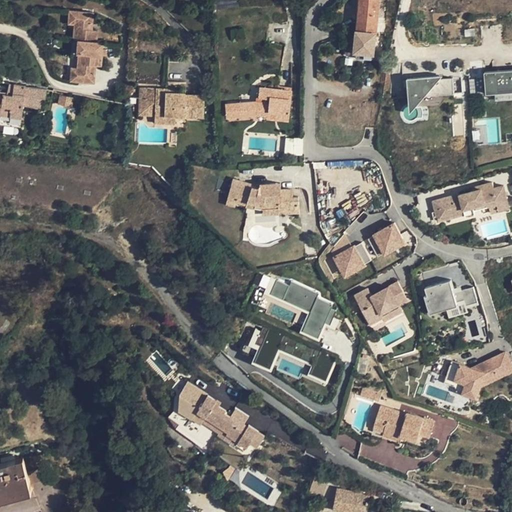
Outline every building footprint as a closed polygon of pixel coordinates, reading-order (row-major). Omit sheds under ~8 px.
[(371,20),(378,20),(380,0),(359,0),(355,52),(375,54),(377,31),(370,30),(371,20)] [(91,20),(94,20),(94,8),(77,7),(76,21),(75,37),(79,37),(98,39),(99,26),(93,25),(93,24),(91,24),(91,20)] [(377,31),(378,20),(371,20),(370,30),(377,31)] [(104,39),(98,39),(79,37),(78,49),(79,49),(103,50),(104,44),(104,39)] [(102,62),(103,50),(79,49),(78,63),(77,77),(95,78),(96,61),(102,62)] [(511,91),(511,69),(487,72),(489,93),(511,91)] [(454,73),(410,77),(412,106),(440,104),(439,94),(456,93),(454,73)] [(23,104),(36,106),(38,87),(26,86),(26,84),(14,83),(12,94),(7,93),(3,93),(3,95),(0,94),(0,110),(1,111),(2,107),(11,108),(10,116),(22,117),(23,104)] [(47,88),(38,87),(36,106),(40,106),(42,97),(46,97),(47,88)] [(141,88),(140,97),(147,97),(147,108),(155,109),(155,115),(175,116),(202,117),(203,96),(186,95),(186,94),(176,93),(166,93),(166,89),(141,88)] [(296,92),(282,90),(263,88),(262,97),(265,97),(264,103),(260,103),(249,101),(228,103),(229,116),(259,115),(272,116),(272,111),(292,113),(296,92)] [(74,105),(76,96),(62,93),(60,102),(74,105)] [(139,115),(155,115),(155,109),(147,108),(147,97),(140,97),(139,115)] [(1,115),(10,116),(11,108),(2,107),(1,111),(1,115)] [(291,121),(292,113),(272,111),(272,116),(271,119),(291,121)] [(236,198),(235,202),(245,204),(245,208),(262,212),(264,205),(277,205),(280,213),(298,212),(298,201),(297,198),(292,198),(292,190),(279,191),(275,191),(274,184),(264,185),(262,193),(260,193),(259,189),(251,189),(251,186),(232,180),(228,196),(236,198)] [(492,181),(480,184),(481,187),(474,189),(460,193),(460,194),(453,196),(452,194),(435,199),(440,219),(465,212),(466,215),(475,212),(473,205),(485,202),(489,204),(497,202),(499,209),(509,206),(504,184),(494,187),(492,181)] [(264,185),(251,186),(251,189),(259,189),(260,193),(262,193),(264,185)] [(234,205),(235,202),(236,198),(228,196),(226,202),(234,205)] [(497,202),(489,204),(491,211),(499,209),(497,202)] [(262,214),(280,213),(277,205),(264,205),(262,212),(262,214)] [(374,233),(368,237),(377,254),(384,251),(384,252),(394,247),(391,243),(403,237),(394,221),(373,232),(374,233)] [(403,237),(391,243),(394,247),(405,240),(403,237)] [(371,258),(361,241),(354,244),(354,243),(333,255),(342,270),(353,264),(356,268),(365,263),(364,262),(371,258)] [(353,264),(342,270),(344,274),(356,268),(353,264)] [(303,330),(322,336),(326,323),(335,325),(342,305),(319,298),(322,291),(265,272),(259,288),(312,306),(303,330)] [(450,278),(426,286),(428,293),(425,294),(430,312),(439,310),(438,307),(464,300),(465,303),(466,306),(478,303),(473,285),(453,291),(450,278)] [(367,286),(354,293),(369,322),(381,316),(382,315),(380,312),(398,303),(407,298),(397,280),(371,294),(367,286)] [(464,300),(438,307),(439,310),(439,311),(465,303),(464,300)] [(398,303),(380,312),(382,315),(381,316),(383,319),(401,309),(398,303)] [(475,367),(462,363),(457,379),(468,382),(465,391),(480,396),(484,385),(511,371),(511,359),(508,351),(475,367)] [(365,387),(363,394),(377,398),(379,391),(365,387)] [(204,418),(215,400),(207,395),(195,412),(204,418)] [(220,428),(228,415),(224,413),(225,410),(218,405),(219,403),(215,400),(204,418),(220,428)] [(406,434),(416,437),(418,433),(430,436),(434,423),(407,414),(407,415),(380,407),(377,419),(385,422),(383,430),(385,430),(402,435),(405,436),(406,434)] [(200,424),(202,422),(204,418),(195,412),(192,418),(200,424)] [(227,432),(235,420),(228,415),(220,428),(227,432)] [(204,418),(202,422),(218,432),(220,428),(204,418)] [(374,427),(383,430),(385,422),(377,419),(374,427)] [(242,424),(235,420),(227,432),(225,434),(236,442),(247,425),(243,422),(242,424)] [(255,430),(247,425),(236,442),(235,443),(243,449),(255,430)] [(220,428),(218,432),(216,434),(222,438),(225,434),(227,432),(220,428)] [(401,439),(402,435),(385,430),(384,434),(401,439)] [(225,434),(222,438),(234,446),(235,443),(236,442),(225,434)] [(0,494),(30,486),(23,457),(0,463),(0,494)] [(237,467),(231,462),(226,468),(229,471),(229,476),(230,477),(237,467)] [(310,490),(314,492),(321,495),(328,478),(316,473),(310,490)] [(345,505),(366,509),(369,495),(336,488),(333,500),(332,508),(343,511),(345,505)] [(318,511),(321,511),(332,508),(333,500),(331,500),(319,507),(318,511)]
